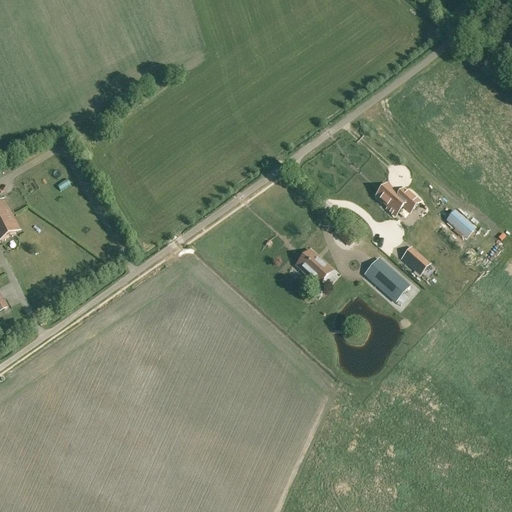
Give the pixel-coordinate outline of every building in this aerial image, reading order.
[(407,224),(414,216),(398,202),(391,208),(380,198),(370,208),(382,219),(380,221),(387,228),(399,216),(407,224)] [(0,230),(12,223),(3,207),(0,209),(0,230)] [(0,248),(20,237),(12,223),(0,230),(0,248)] [(319,240),(352,269),(358,261),(326,232),(319,240)] [(357,247),(364,254),(368,250),(360,244),(357,247)] [(421,275),(429,265),(412,250),(410,251),(403,259),(413,268),(421,275)] [(333,272),(310,252),(297,267),(320,287),(333,272)] [(365,276),(396,303),(410,288),(379,261),(365,276)] [(362,280),(349,295),(380,323),(394,308),(362,280)] [(354,302),(349,305),(356,313),(360,309),(354,302)]
